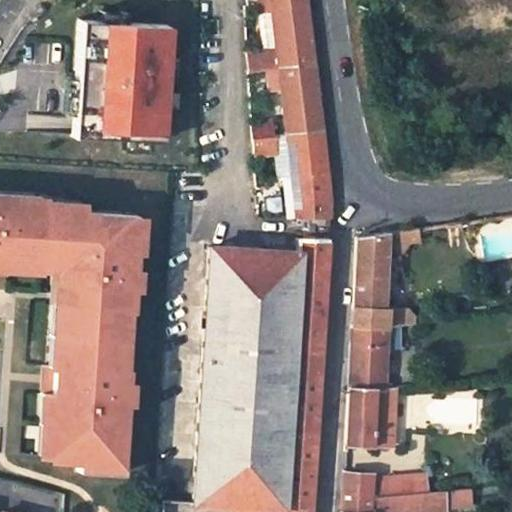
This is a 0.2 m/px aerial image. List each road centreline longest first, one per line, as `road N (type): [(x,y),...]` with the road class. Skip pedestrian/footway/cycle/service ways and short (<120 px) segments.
road 1 (unclassified): [(323,511),(340,228),(363,189)]
road 2 (unclassified): [(363,189),(326,0)]
road 3 (unclassified): [(363,189),(393,206),(511,197)]
